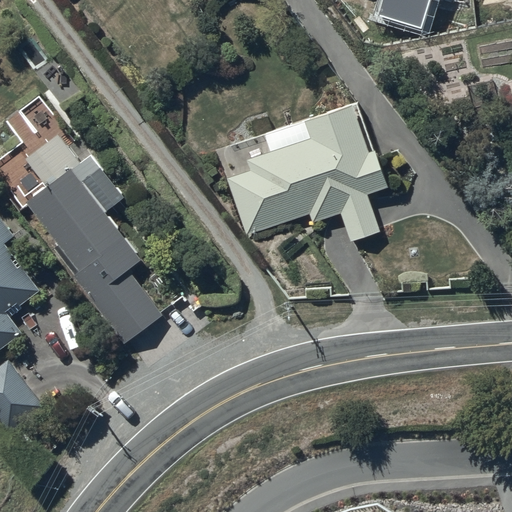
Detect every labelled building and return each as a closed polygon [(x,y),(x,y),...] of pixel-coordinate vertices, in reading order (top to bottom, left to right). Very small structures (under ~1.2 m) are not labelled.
[(382,0),(377,15),(423,30),(432,0),(382,0)] [(250,176),(228,182),(245,237),(310,217),(313,226),(341,218),(349,245),(379,236),(368,200),(388,194),(377,158),(368,160),(355,115),(306,130),(311,147),(247,166),(250,176)] [(49,195),(27,212),(58,250),(53,254),(127,347),(163,318),(129,276),(142,266),(106,220),(125,205),(93,164),(82,172),(58,140),(26,165),(49,195)] [(0,355),(23,338),(8,320),(40,295),(4,250),(19,238),(0,214),(0,355)] [(0,428),(6,437),(42,409),(14,374),(0,385),(0,428)]
